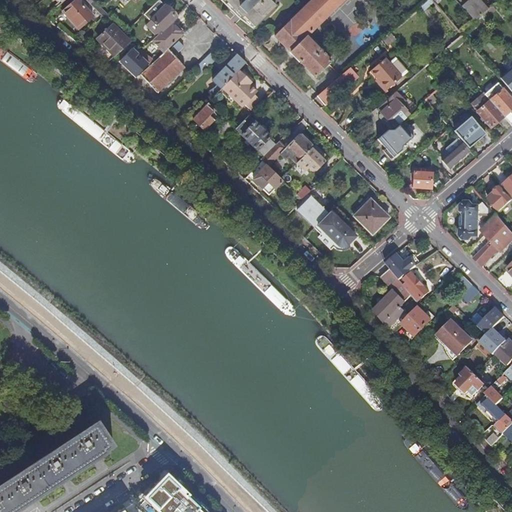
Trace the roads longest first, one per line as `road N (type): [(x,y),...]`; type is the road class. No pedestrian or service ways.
road 1 (residential): [(2,0),(341,291)]
road 2 (residential): [(197,0),(422,220)]
road 3 (residential): [(341,291),(511,491)]
road 4 (tertiary): [(0,300),(171,447)]
road 5 (residential): [(422,220),(511,309)]
